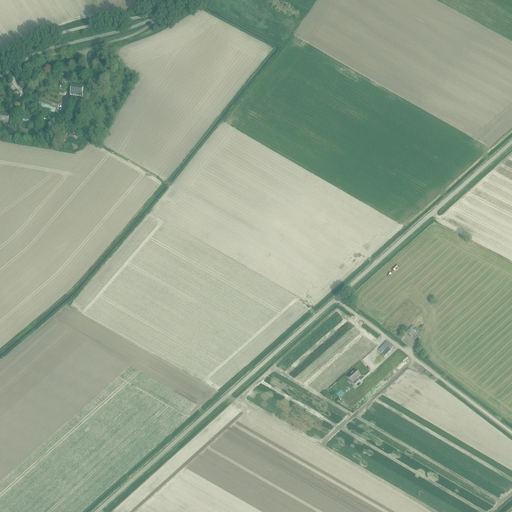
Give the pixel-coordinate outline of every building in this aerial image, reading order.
[(70,95),(82,97),(83,87),(71,85),(70,95)] [(0,120),(8,122),(8,121),(9,121),(9,122),(12,122),(12,119),(10,118),(10,119),(9,119),(9,118),(8,118),(9,115),(0,114),(0,120)] [(413,326),(406,333),(411,337),(417,331),(417,332),(419,330),(417,328),(415,329),(413,326)] [(385,356),(393,347),(387,342),(379,350),(385,356)] [(360,375),(355,370),(348,377),(354,385),(359,380),(357,378),(360,375)]
